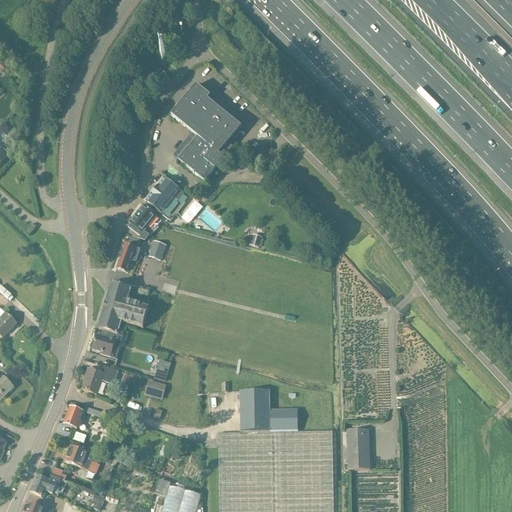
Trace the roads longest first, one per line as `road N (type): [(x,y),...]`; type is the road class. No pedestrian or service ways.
road 1 (unclassified): [(511,390),(453,328),(379,226),(200,46)]
road 2 (motorway): [(273,0),(511,251)]
road 3 (unclassified): [(12,511),(74,355),(81,293),(71,211)]
road 4 (motorway): [(342,0),(511,171)]
road 5 (unclassified): [(71,211),(124,207),(136,197),(156,104),(200,46)]
road 6 (unclassified): [(71,211),(43,196),(40,181),(43,86),(64,0)]
road 7 (unclassified): [(71,211),(73,106),(129,0)]
